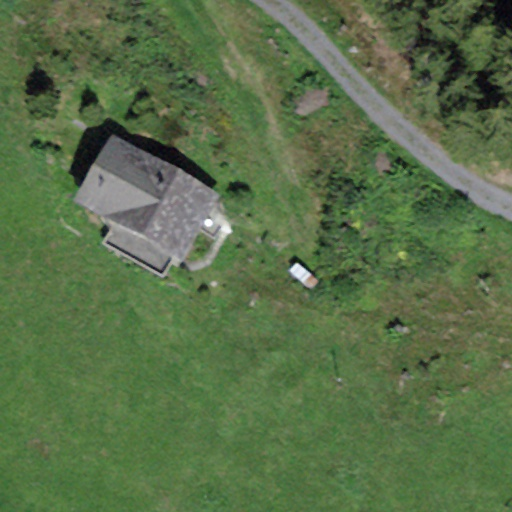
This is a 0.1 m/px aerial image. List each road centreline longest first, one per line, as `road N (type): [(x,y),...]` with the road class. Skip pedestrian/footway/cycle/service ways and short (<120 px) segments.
road 1 (track): [(270,0),(305,26),(404,133),(472,189),(511,210)]
road 2 (track): [(191,0),(246,82),(304,209),(310,241)]
